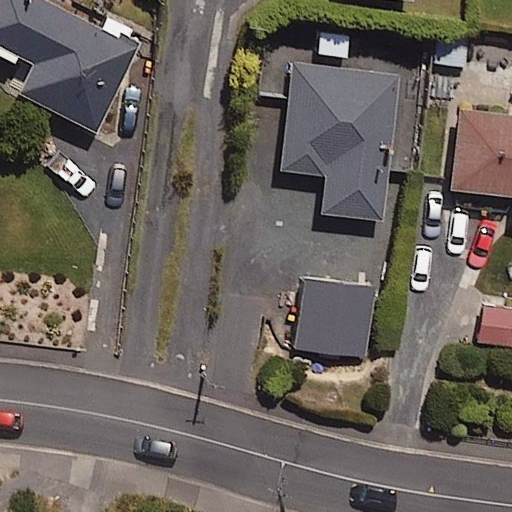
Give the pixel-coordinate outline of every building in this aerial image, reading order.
[(93,125),(136,40),(56,0),(0,0),(0,43),(27,57),(13,85),(93,125)] [(467,29),(432,25),(427,59),(463,64),(467,29)] [(375,210),(394,68),(286,54),(272,158),(320,165),(315,202),(375,210)] [(511,209),(511,107),(452,101),(443,179),(510,187),(507,209),(511,209)] [(367,357),(374,286),(301,278),(293,349),(367,357)] [(511,342),(511,304),(480,299),(474,336),(511,342)]
